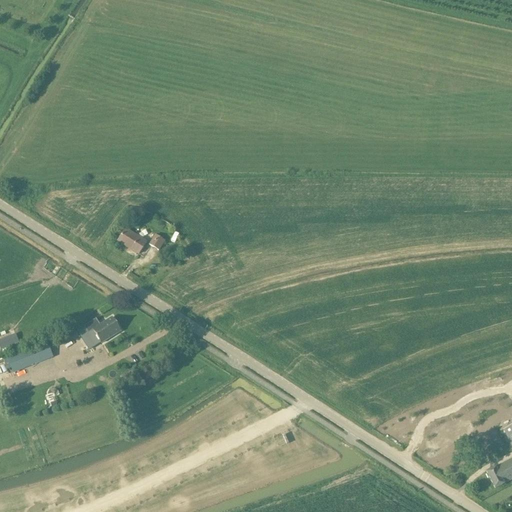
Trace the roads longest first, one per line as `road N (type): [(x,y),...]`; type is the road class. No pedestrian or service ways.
road 1 (unclassified): [(307,400),(0,204)]
road 2 (residential): [(307,400),(203,458),(78,511)]
road 3 (unclassified): [(477,511),(307,400)]
